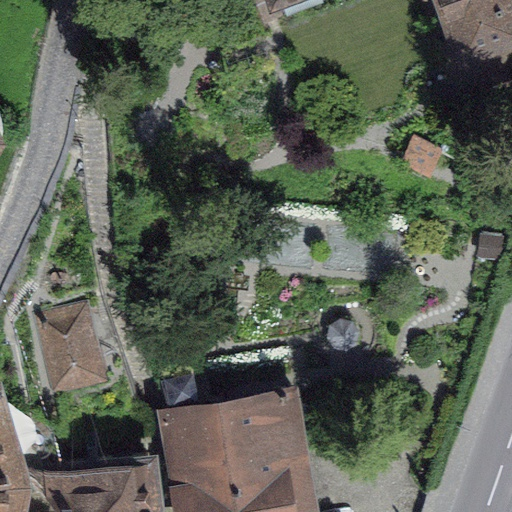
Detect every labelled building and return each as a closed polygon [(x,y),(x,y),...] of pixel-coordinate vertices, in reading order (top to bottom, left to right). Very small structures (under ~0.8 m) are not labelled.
[(511,19),(505,0),(442,0),(446,11),(450,9),(464,49),(511,32),(511,19)] [(53,388),(103,376),(86,302),(36,313),(53,388)] [(290,387),(167,409),(185,511),(285,511),(275,455),(302,450),(290,387)] [(0,511),(15,511),(17,502),(20,462),(11,427),(0,402),(0,511)] [(155,511),(149,451),(31,464),(67,511),(155,511)]
